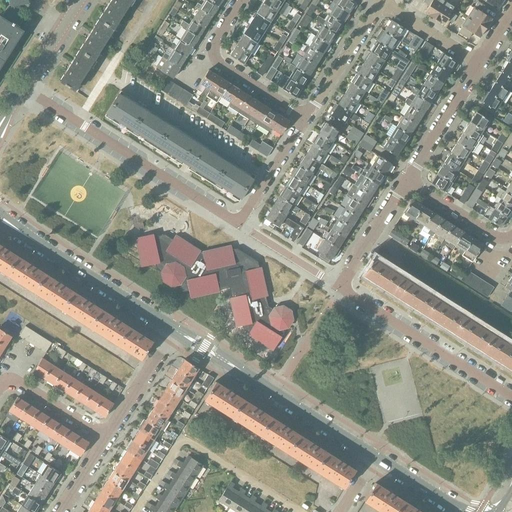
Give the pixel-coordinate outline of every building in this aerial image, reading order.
[(12,24),(13,22),(20,11),(18,4),(28,2),(27,0),(9,0),(11,5),(8,6),(1,17),(12,24)] [(110,0),(109,2),(103,13),(102,12),(102,13),(98,19),(113,29),(131,0),(110,0)] [(217,7),(205,0),(204,0),(201,6),(197,3),(195,7),(198,10),(210,17),(211,17),(213,13),(217,7)] [(276,11),(281,15),(288,4),(283,0),(283,1),(281,0),(264,0),(263,3),(276,11)] [(308,2),(304,0),(303,0),(299,7),(304,10),(308,2)] [(352,0),(337,0),(335,4),(348,13),(355,2),(352,0)] [(434,18),(445,0),(444,0),(423,0),(423,1),(429,5),(424,12),(434,18)] [(445,0),(434,18),(443,24),(455,6),(445,0)] [(485,0),(485,2),(498,10),(504,0),(485,0)] [(173,8),(177,10),(181,4),(177,1),(173,8)] [(467,16),(485,28),(491,18),(484,14),(488,8),(477,1),(474,7),(473,7),(467,16)] [(270,22),(276,11),(263,3),(256,13),(270,22)] [(311,3),(305,14),(309,17),(316,6),(315,6),(316,6),(315,6),(311,3)] [(325,12),(329,15),(342,23),(348,13),(335,4),(331,11),(327,9),(325,12)] [(210,17),(198,10),(192,20),(204,27),(204,28),(207,23),(206,23),(210,17)] [(256,13),(249,24),(263,32),(270,22),(256,13)] [(296,13),(291,20),(295,23),(300,16),(296,13)] [(305,14),(298,25),(304,29),(311,18),(309,17),(305,14)] [(314,20),(322,25),(335,34),(342,23),(329,15),(325,20),(317,16),(314,20)] [(0,54),(5,58),(8,53),(7,52),(21,30),(22,31),(22,30),(19,28),(20,26),(13,22),(12,24),(1,17),(0,17),(0,16),(0,54)] [(479,37),(485,28),(467,16),(461,26),(462,26),(458,32),(468,39),(472,33),(479,37)] [(83,44),(79,50),(94,60),(113,29),(98,19),(98,20),(94,26),(83,43),(82,44),(83,44)] [(179,26),(186,30),(197,37),(198,38),(200,34),(200,33),(204,27),(192,20),(189,24),(182,20),(179,26)] [(295,23),(291,20),(286,28),(290,31),(295,23)] [(391,20),(384,31),(397,39),(404,28),(391,20)] [(160,28),(164,31),(168,24),(164,21),(160,28)] [(243,34),(257,43),(263,32),(249,24),(243,34)] [(328,44),(335,34),(322,25),(315,36),(328,44)] [(160,28),(156,34),(161,37),(164,31),(160,28)] [(295,28),(291,35),(295,38),(299,31),(295,28)] [(197,37),(186,30),(179,40),(191,48),(194,44),(194,43),(197,37)] [(397,39),(384,31),(378,41),(391,49),(397,39)] [(243,34),(236,44),(250,53),(257,43),(243,34)] [(282,34),(278,41),(282,44),(287,37),(282,34)] [(415,51),(422,40),(414,35),(407,45),(415,51)] [(315,36),(309,46),(322,54),(325,50),(326,51),(328,50),(330,47),(330,45),(328,44),(315,36)] [(169,48),(173,50),(185,57),(185,58),(187,55),(188,54),(187,53),(191,48),(179,40),(176,46),(172,43),(169,48)] [(282,44),(278,41),(273,49),(277,51),(282,44)] [(397,53),(391,49),(378,41),(371,52),(384,60),(388,53),(395,57),(402,61),(404,58),(397,53)] [(432,46),(424,41),(417,52),(425,57),(432,46)] [(147,48),(152,51),(156,44),(151,42),(147,48)] [(229,55),(243,64),(250,53),(236,44),(229,55)] [(322,54),(309,46),(306,45),(302,51),(304,53),(302,57),(315,65),(322,54)] [(399,49),(397,53),(404,58),(406,55),(399,49)] [(74,57),(70,64),(63,74),(63,75),(59,81),(59,80),(58,81),(74,91),(94,60),(79,50),(75,57),(74,56),(74,57)] [(161,57),(178,68),(179,68),(181,64),(185,57),(173,50),(169,55),(164,52),(161,57)] [(371,52),(364,62),(377,70),(384,60),(371,52)] [(443,53),(436,64),(449,72),(452,67),(454,68),(455,68),(457,65),(457,63),(455,62),(456,61),(443,53)] [(264,62),(269,65),(273,58),(269,55),(264,62)] [(271,67),(277,70),(283,59),(282,59),(278,56),(271,67)] [(155,67),(167,75),(172,78),(175,74),(174,74),(178,68),(161,57),(155,67)] [(302,57),(295,67),(309,75),(315,65),(302,57)] [(257,72),(262,76),(269,65),(264,62),(257,72)] [(377,70),(364,62),(357,73),(371,81),(377,70)] [(409,76),(416,81),(419,77),(410,73),(415,65),(411,62),(404,73),(409,76)] [(511,64),(507,62),(501,72),(511,79),(511,64)] [(293,71),(289,78),(302,86),(309,75),(295,67),(290,64),(288,68),(293,71)] [(436,64),(429,74),(442,82),(449,72),(436,64)] [(264,77),(270,81),(277,70),(271,67),(264,77)] [(206,96),(218,76),(208,70),(200,83),(205,86),(201,93),(206,96)] [(511,83),(511,79),(501,72),(494,82),(508,90),(511,83)] [(357,73),(351,83),(364,91),(371,81),(357,73)] [(409,76),(404,73),(400,79),(405,82),(409,76)] [(442,82),(429,74),(423,85),(436,93),(442,82)] [(216,102),(220,96),(228,83),(218,76),(206,96),(216,102)] [(285,76),(282,80),(286,82),(282,88),(295,97),(302,86),(289,78),(285,76)] [(173,83),(165,78),(158,88),(167,94),(173,83)] [(391,88),(395,82),(391,79),(386,85),(391,88)] [(494,82),(488,92),(501,100),(508,90),(494,82)] [(173,83),(167,94),(171,97),(178,86),(173,83)] [(230,102),(238,89),(228,83),(220,96),(230,102)] [(364,91),(351,83),(344,94),(357,102),(364,91)] [(395,97),(399,92),(402,86),(398,83),(391,94),(395,97)] [(423,85),(419,90),(413,86),(410,91),(416,95),(429,103),(436,93),(423,85)] [(178,86),(171,97),(176,100),(183,89),(178,86)] [(183,89),(176,100),(181,103),(188,92),(183,89)] [(238,112),(249,96),(238,89),(230,102),(228,106),(238,112)] [(383,89),(377,99),(377,100),(382,103),(388,92),(383,89)] [(185,136),(180,134),(157,119),(152,116),(129,102),(124,98),(120,96),(122,92),(120,91),(118,90),(103,115),(104,116),(111,120),(113,117),(114,117),(117,119),(123,123),(120,126),(137,136),(139,133),(141,135),(145,137),(148,139),(146,142),(162,153),(164,149),(169,152),(173,154),(173,155),(171,158),(180,164),(182,160),(185,162),(188,164),(185,167),(195,173),(198,176),(219,189),(222,186),(225,187),(228,190),(231,191),(229,195),(237,200),(240,197),(250,180),(253,175),(249,173),(247,176),(240,172),(236,169),(226,163),(227,160),(214,152),(209,149),(200,143),(199,146),(185,136)] [(188,92),(181,103),(186,106),(188,102),(192,95),(188,92)] [(501,100),(488,92),(481,103),(495,111),(501,100)] [(344,94),(337,105),(350,113),(357,102),(344,94)] [(404,102),(409,105),(422,114),(429,103),(416,95),(412,102),(406,98),(404,102)] [(248,119),(259,102),(249,96),(238,112),(248,119)] [(188,102),(186,106),(196,112),(199,107),(195,104),(194,106),(188,102)] [(259,125),(269,109),(259,102),(248,119),(259,125)] [(328,113),(331,115),(344,123),(347,118),(354,122),(357,117),(350,113),(337,105),(335,103),(328,113)] [(422,114),(409,105),(403,116),(416,124),(422,114)] [(199,107),(196,112),(204,117),(208,112),(199,107)] [(269,131),(271,128),(279,115),(269,109),(259,125),(269,131)] [(476,111),(469,122),(482,131),(489,120),(481,114),(476,111)] [(482,111),(481,114),(489,120),(491,117),(482,111)] [(364,120),(369,123),(373,115),(369,112),(364,120)] [(503,121),(511,127),(511,126),(511,115),(508,113),(503,121)] [(281,134),(289,121),(279,115),(271,128),(281,134)] [(378,115),(374,121),(378,124),(382,118),(378,115)] [(403,116),(396,126),(409,135),(416,124),(403,116)] [(219,120),(216,125),(221,128),(224,123),(219,120)] [(463,132),(476,141),(482,131),(469,122),(463,132)] [(319,133),(332,142),(339,131),(326,123),(319,133)] [(226,131),(236,138),(240,132),(229,126),(226,131)] [(396,126),(389,137),(402,146),(409,135),(396,126)] [(352,127),(349,132),(360,139),(363,133),(352,127)] [(360,139),(349,132),(346,137),(356,144),(360,139)] [(463,132),(456,142),(469,151),(476,141),(463,132)] [(312,144),(325,152),(332,142),(319,133),(312,144)] [(502,143),(506,136),(501,134),(497,140),(502,143)] [(365,135),(362,140),(372,147),(376,142),(365,135)] [(402,146),(389,137),(383,148),(396,156),(402,146)] [(257,151),(260,145),(252,140),(248,145),(257,151)] [(372,147),(362,140),(358,145),(369,152),(372,147)] [(262,141),(260,145),(257,151),(267,157),(272,148),(262,141)] [(456,142),(450,152),(463,161),(469,151),(456,142)] [(306,154),(319,163),(325,152),(312,144),(306,154)] [(495,153),(499,147),(495,144),(491,150),(495,153)] [(502,149),(498,155),(502,158),(506,151),(502,149)] [(443,162),(457,171),(463,161),(450,152),(443,162)] [(299,165),(312,173),(316,167),(329,176),(329,175),(330,176),(331,174),(332,171),(319,163),(306,154),(299,165)] [(489,163),(493,157),(488,154),(484,160),(489,163)] [(391,164),(378,155),(371,166),(384,175),(391,164)] [(495,159),(491,165),(496,168),(500,162),(495,159)] [(437,173),(453,183),(457,176),(455,174),(457,171),(443,162),(437,173)] [(482,173),(486,167),(482,164),(478,170),(482,173)] [(292,175),(305,184),(312,173),(299,165),(297,169),(295,168),(293,168),(291,172),(291,174),(293,175),(292,175)] [(384,175),(371,166),(364,177),(377,185),(384,175)] [(489,169),(485,175),(489,178),(493,172),(489,169)] [(431,183),(446,193),(453,183),(437,173),(431,183)] [(476,183),(480,177),(475,174),(472,181),(476,183)] [(305,184),(292,175),(286,186),(299,194),(305,184)] [(339,176),(333,186),(337,189),(343,179),(339,176)] [(377,185),(364,177),(357,187),(371,196),(377,185)] [(483,179),(479,185),(483,188),(487,182),(483,179)] [(330,185),(326,182),(322,188),(326,191),(330,185)] [(364,206),(371,196),(357,187),(352,184),(346,195),(351,198),(364,206)] [(465,191),(470,193),(473,187),(469,185),(465,191)] [(299,194),(286,186),(279,196),(292,204),(299,194)] [(511,206),(511,192),(506,188),(504,191),(500,189),(496,196),(500,199),(511,206)] [(472,195),(477,198),(481,192),(476,189),(472,195)] [(459,201),(463,204),(470,193),(465,191),(459,201)] [(477,198),(472,195),(466,205),(470,208),(477,198)] [(299,209),(292,204),(279,196),(272,207),(286,215),(289,209),(296,213),(299,209)] [(364,206),(351,198),(344,208),(357,217),(364,206)] [(415,216),(422,206),(411,199),(403,212),(409,216),(406,220),(410,223),(413,219),(415,216)] [(511,206),(500,199),(493,209),(506,217),(511,208),(511,206)] [(422,206),(415,216),(413,219),(419,222),(416,227),(421,229),(423,225),(429,216),(432,212),(422,206)] [(482,216),(500,227),(506,217),(493,209),(489,206),(486,210),(482,216)] [(298,223),(286,215),(272,207),(265,218),(266,218),(264,221),(273,227),(275,224),(278,226),(282,220),(295,228),(298,223)] [(357,217),(344,208),(337,219),(350,228),(357,217)] [(305,225),(310,216),(305,212),(302,216),(299,222),(305,225)] [(432,212),(429,216),(423,225),(429,229),(427,232),(428,234),(431,236),(434,232),(442,219),(432,212)] [(331,229),(344,238),(350,228),(337,219),(334,225),(331,223),(328,228),(331,229)] [(441,242),(444,238),(452,225),(442,219),(434,232),(439,235),(437,239),(438,240),(441,242)] [(295,228),(291,234),(289,238),(294,241),(304,226),(298,223),(295,228)] [(462,232),(452,225),(444,238),(454,245),(462,232)] [(306,228),(299,239),(297,243),(302,246),(311,232),(306,228)] [(344,238),(331,229),(324,240),(337,248),(344,238)] [(391,230),(389,235),(399,242),(402,237),(398,235),(391,230)] [(462,255),(473,238),(462,232),(454,245),(459,248),(457,252),(462,255)] [(292,320),(292,319),(290,311),(283,306),(274,308),(272,311),(270,309),(268,308),(269,307),(268,306),(266,299),(265,296),(267,296),(260,267),(259,267),(257,261),(249,256),(248,258),(244,255),(240,253),(241,251),(240,251),(237,248),(232,249),(231,245),(202,252),(201,253),(200,252),(200,251),(194,247),(175,235),(172,240),(164,234),(154,237),(153,234),(135,238),(141,266),(141,267),(155,264),(156,269),(161,272),(163,281),(171,286),(179,284),(179,285),(181,292),(188,291),(190,298),(219,291),(219,290),(229,288),(231,297),(229,298),(236,327),(242,326),(242,329),(249,333),(248,334),(273,350),(281,337),(280,336),(284,331),(283,328),(287,327),(292,320)] [(408,241),(402,237),(399,242),(405,246),(408,241)] [(483,244),(473,238),(462,255),(472,262),(483,244)] [(319,256),(323,259),(328,262),(330,259),(337,248),(324,240),(317,251),(318,251),(321,253),(319,256)] [(418,247),(412,244),(409,248),(415,252),(418,247)] [(0,270),(4,273),(15,255),(0,245),(0,270)] [(428,254),(422,250),(419,254),(425,258),(428,254)] [(4,273),(31,290),(42,272),(15,255),(4,273)] [(438,260),(432,256),(429,261),(436,265),(438,260)] [(402,277),(373,258),(363,275),(376,283),(396,296),(400,289),(398,287),(399,286),(397,285),(402,277)] [(449,267),(442,263),(440,267),(446,271),(449,267)] [(459,273),(452,270),(450,274),(456,278),(459,273)] [(465,283),(472,274),(466,270),(460,280),(465,283)] [(58,307),(70,290),(42,272),(31,290),(58,307)] [(477,277),(472,274),(465,283),(471,287),(477,277)] [(396,296),(410,305),(414,307),(426,315),(436,299),(402,277),(397,285),(399,286),(398,287),(400,289),(396,296)] [(483,280),(477,277),(471,287),(476,290),(483,280)] [(483,280),(476,290),(481,294),(488,284),(483,280)] [(493,287),(488,284),(481,294),(487,297),(493,287)] [(70,290),(58,307),(86,325),(97,307),(70,290)] [(511,299),(506,296),(503,301),(511,306),(511,299)] [(426,315),(438,323),(442,325),(454,333),(465,316),(436,299),(426,315)] [(500,306),(510,312),(511,308),(511,306),(503,301),(500,306)] [(113,342),(125,324),(97,307),(86,325),(113,342)] [(454,333),(467,341),(470,343),(482,351),(493,334),(465,316),(454,333)] [(113,342),(141,359),(152,341),(125,324),(113,342)] [(24,339),(30,330),(24,326),(18,336),(24,339)] [(0,328),(0,344),(4,347),(11,336),(0,328)] [(30,330),(24,339),(29,343),(35,333),(30,330)] [(35,333),(29,343),(34,346),(41,336),(35,333)] [(482,351),(495,359),(499,361),(511,369),(511,346),(493,334),(482,351)] [(41,336),(34,346),(39,349),(46,340),(41,336)] [(46,340),(39,349),(45,353),(51,343),(46,340)] [(57,356),(61,349),(57,347),(53,354),(57,356)] [(61,349),(57,356),(61,359),(65,352),(61,349)] [(76,358),(72,356),(67,363),(71,365),(76,358)] [(43,378),(52,364),(42,358),(41,358),(33,371),(43,378)] [(76,358),(71,365),(78,369),(82,363),(76,358)] [(177,369),(192,379),(198,369),(183,359),(183,360),(177,369)] [(53,385),(62,371),(52,364),(43,378),(53,385)] [(96,371),(92,369),(88,376),(92,378),(96,371)] [(177,370),(171,380),(185,389),(192,379),(177,369),(176,370),(177,370)] [(64,391),(72,377),(62,371),(53,385),(64,391)] [(106,378),(102,375),(98,382),(102,384),(106,378)] [(213,379),(207,375),(201,385),(206,389),(213,379)] [(74,397),(82,384),(72,377),(64,391),(74,397)] [(164,390),(179,399),(185,389),(171,380),(170,380),(164,390)] [(243,399),(215,381),(203,399),(231,417),(243,399)] [(116,384),(112,382),(108,388),(112,391),(116,384)] [(84,404),(93,390),(82,384),(74,397),(84,404)] [(94,410),(103,397),(93,390),(84,404),(94,410)] [(164,390),(158,400),(172,409),(179,399),(164,390)] [(17,397),(16,397),(8,411),(5,416),(15,422),(18,417),(27,403),(17,397)] [(104,417),(113,403),(103,397),(94,410),(104,417)] [(260,435),(271,417),(243,399),(231,417),(260,435)] [(151,410),(166,419),(172,409),(158,400),(157,400),(151,410)] [(29,423),(37,410),(27,403),(18,417),(29,423)] [(39,430),(47,416),(37,410),(29,423),(39,430)] [(145,419),(145,420),(160,429),(166,419),(151,410),(147,416),(145,420),(145,419)] [(58,423),(47,416),(39,430),(49,436),(58,423)] [(260,435),(288,453),(299,434),(271,417),(260,435)] [(139,429),(138,430),(153,439),(160,429),(145,420),(139,430),(139,429)] [(59,443),(68,429),(58,423),(49,436),(59,443)] [(78,435),(68,429),(59,443),(69,449),(78,435)] [(132,440),(147,450),(153,439),(138,430),(139,430),(133,439),(132,439),(132,440)] [(13,439),(17,442),(21,435),(17,433),(13,439)] [(327,452),(299,434),(288,453),(315,470),(327,452)] [(80,456),(88,442),(78,435),(69,449),(80,456)] [(23,446),(27,448),(31,442),(27,439),(23,446)] [(126,450),(125,450),(140,460),(147,450),(132,440),(126,450)] [(33,452),(37,455),(41,448),(37,446),(36,448),(33,452)] [(18,454),(23,457),(26,451),(21,448),(18,454)] [(0,450),(0,455),(3,458),(3,457),(9,461),(11,457),(0,450)] [(119,460),(134,470),(140,460),(125,450),(126,450),(120,460),(119,460)] [(44,459),(48,461),(51,456),(52,455),(48,452),(44,459)] [(315,470),(343,488),(355,470),(327,452),(315,470)] [(22,464),(27,467),(34,457),(29,453),(22,464)] [(176,464),(180,467),(183,469),(183,468),(196,476),(203,465),(201,464),(202,463),(202,461),(198,459),(197,459),(196,461),(187,455),(182,463),(179,461),(176,464)] [(51,456),(48,461),(54,465),(57,460),(51,456)] [(155,469),(158,464),(149,458),(146,463),(155,469)] [(113,470),(128,480),(134,470),(119,460),(113,470)] [(22,464),(16,474),(21,477),(27,467),(22,464)] [(46,464),(40,475),(53,483),(60,472),(46,464)] [(68,474),(72,468),(68,465),(64,472),(68,474)] [(169,475),(173,478),(176,480),(176,479),(189,487),(196,476),(183,468),(183,469),(180,467),(175,474),(172,472),(169,475)] [(106,480),(107,481),(121,490),(128,480),(113,470),(113,471),(107,480),(106,480)] [(53,483),(40,475),(33,485),(46,493),(53,483)] [(9,484),(14,487),(15,487),(20,480),(14,476),(9,484)] [(176,480),(173,478),(168,485),(165,483),(162,486),(166,489),(169,491),(170,490),(182,498),(189,487),(176,479),(176,480)] [(121,490),(107,481),(100,490),(100,491),(115,500),(121,490)] [(229,507),(238,492),(231,487),(233,484),(230,481),(218,500),(229,507)] [(373,485),(364,501),(381,511),(395,511),(403,500),(375,483),(373,485)] [(27,495),(40,503),(46,493),(33,485),(27,495)] [(20,490),(15,487),(14,487),(11,492),(17,496),(20,490)] [(236,511),(240,511),(249,499),(242,494),(244,491),(241,488),(238,492),(229,507),(236,511)] [(156,497),(159,500),(162,501),(163,501),(175,509),(182,498),(170,490),(169,491),(166,489),(162,496),(158,494),(156,497)] [(94,500),(94,501),(108,510),(115,500),(100,491),(94,501),(94,500)] [(34,511),(40,503),(27,495),(20,505),(31,511),(34,511)] [(256,511),(260,506),(253,501),(255,498),(252,495),(249,499),(240,511),(256,511)] [(162,501),(159,500),(155,507),(151,505),(149,508),(152,511),(154,511),(155,511),(156,511),(155,511),(172,511),(175,509),(163,501),(162,501)] [(421,511),(403,500),(395,511),(421,511)] [(107,511),(108,510),(94,501),(88,511),(87,510),(87,511),(88,511),(107,511)] [(270,511),(264,508),(266,505),(263,502),(260,506),(256,511),(270,511)]
